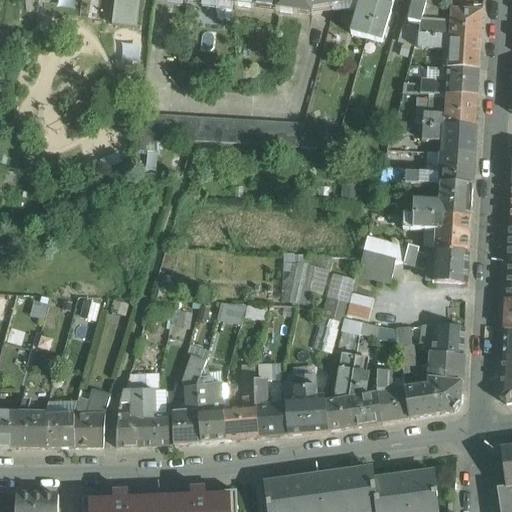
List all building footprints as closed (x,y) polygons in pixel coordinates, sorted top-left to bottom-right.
[(276,7),(276,0),(235,0),(234,8),(255,10),(256,4),(276,7)] [(276,0),(276,7),(275,13),(313,18),(314,10),(335,8),(333,0),(276,0)] [(393,0),(392,0),(379,2),(368,40),(382,44),(393,0)] [(412,0),(413,6),(409,24),(421,26),(422,23),(427,5),(426,0),(412,0)] [(361,4),(352,36),(368,40),(379,2),(361,4)] [(482,14),(451,12),(451,25),(450,39),(481,41),(482,14)] [(451,25),(422,23),(421,26),(420,38),(450,39),(451,25)] [(450,39),(420,38),(419,50),(427,51),(438,51),(449,49),(450,39)] [(481,41),(450,39),(449,49),(448,71),(479,73),(481,41)] [(141,63),(141,45),(127,44),(126,62),(141,63)] [(419,50),(415,50),(410,69),(426,70),(427,51),(419,50)] [(479,73),(448,71),(447,87),(446,98),(478,99),(479,73)] [(434,83),(421,83),(421,97),(446,98),(447,87),(434,83)] [(478,99),(446,98),(445,117),(444,129),(476,131),(478,99)] [(202,120),(141,116),(138,139),(196,143),(202,120)] [(445,117),(424,116),(423,128),(444,129),(445,117)] [(304,127),(202,120),(196,143),(298,150),(304,127)] [(423,128),(395,125),(392,136),(422,139),(423,128)] [(444,129),(423,128),(422,139),(421,144),(443,145),(443,156),(475,157),(476,131),(444,129)] [(475,157),(443,156),(441,176),(441,187),(473,189),(475,157)] [(441,176),(421,175),(421,187),(441,187),(441,176)] [(473,189),(441,187),(440,205),(414,204),(414,218),(472,221),(473,189)] [(472,221),(414,218),(414,225),(413,233),(437,234),(435,262),(469,264),(472,221)] [(421,242),(408,238),(405,248),(409,249),(419,252),(421,242)] [(405,248),(368,239),(358,277),(391,285),(396,263),(405,266),(409,249),(405,248)] [(409,249),(405,266),(414,268),(417,257),(419,252),(409,249)] [(435,262),(417,257),(414,268),(425,271),(429,269),(435,269),(435,262)] [(279,300),(311,306),(314,289),(325,291),(329,270),(287,262),(279,300)] [(469,264),(435,262),(435,269),(434,285),(468,287),(469,264)] [(374,301),(353,295),(347,317),(369,323),(374,301)] [(244,325),(248,308),(228,304),(224,321),(244,325)] [(175,306),(154,305),(151,320),(172,322),(175,306)] [(314,349),(330,353),(338,326),(322,321),(314,349)] [(466,334),(435,329),(432,355),(464,360),(466,334)] [(511,333),(505,333),(503,358),(511,358),(511,333)] [(411,337),(397,338),(399,351),(413,349),(411,337)] [(413,349),(399,351),(401,363),(415,361),(413,349)] [(464,360),(432,355),(430,373),(421,372),(421,381),(429,382),(462,386),(464,360)] [(511,358),(503,358),(501,400),(507,406),(511,405),(511,358)] [(415,361),(401,363),(403,376),(417,374),(415,361)] [(254,368),(243,369),(243,384),(255,384),(254,368)] [(281,368),(259,368),(259,384),(267,384),(277,384),(281,368)] [(203,372),(189,373),(186,390),(198,389),(203,372)] [(208,372),(203,372),(198,389),(204,389),(203,384),(209,384),(208,372)] [(345,377),(340,377),(336,396),(341,397),(341,402),(351,400),(355,374),(353,374),(352,379),(345,377)] [(367,376),(355,374),(351,400),(364,398),(367,376)] [(391,376),(378,375),(377,396),(386,395),(386,389),(391,389),(391,376)] [(316,379),(294,381),(296,403),(318,400),(316,379)] [(462,386),(429,382),(428,388),(406,392),(411,421),(454,415),(460,408),(462,386)] [(154,417),(154,392),(160,392),(159,384),(142,384),(142,392),(143,392),(144,448),(174,447),(173,417),(154,417)] [(257,410),(255,384),(243,384),(244,411),(257,410)] [(259,384),(255,384),(257,410),(268,409),(267,384),(259,384)] [(204,389),(198,389),(200,415),(226,412),(225,387),(204,389)] [(198,389),(186,390),(188,416),(200,415),(198,389)] [(94,391),(87,417),(75,417),(75,450),(104,449),(106,416),(105,416),(111,396),(94,391)] [(144,448),(143,392),(142,392),(126,393),(119,418),(117,449),(144,448)] [(386,395),(377,396),(382,426),(411,421),(406,392),(386,395)] [(364,398),(351,400),(355,430),(382,426),(377,396),(364,398)] [(296,403),(286,404),(287,408),(285,408),(288,438),(328,434),(325,404),(324,400),(318,400),(296,403)] [(341,402),(325,404),(328,434),(355,430),(351,400),(341,402)] [(268,409),(257,410),(259,440),(288,438),(285,408),(268,409)] [(244,411),(229,412),(231,443),(259,440),(257,410),(244,411)] [(226,412),(200,415),(202,445),(231,443),(229,412),(226,412)] [(19,415),(0,414),(0,451),(19,451),(19,415)] [(45,415),(19,415),(19,451),(46,451),(45,418),(45,415)] [(188,416),(173,417),(174,447),(202,445),(200,415),(188,416)] [(75,417),(45,418),(46,451),(75,450),(75,417)] [(511,511),(511,449),(500,452),(507,490),(498,492),(500,511),(511,511)] [(372,472),(353,474),(353,473),(343,475),(348,511),(377,511),(373,484),(374,483),(372,472)] [(348,511),(343,475),(334,476),(334,477),(318,479),(322,511),(348,511)] [(434,475),(409,479),(408,478),(399,479),(399,480),(374,483),(373,484),(377,511),(437,511),(436,498),(437,498),(434,475)] [(322,511),(318,479),(302,482),(301,481),(292,482),(296,511),(322,511)] [(296,511),(292,482),(283,483),(283,484),(266,487),(268,511),(296,511)] [(160,511),(237,511),(237,494),(160,497),(160,511)] [(36,511),(37,497),(18,496),(17,511),(36,511)] [(37,497),(36,511),(58,511),(58,497),(37,497)] [(82,511),(160,511),(160,497),(82,501),(82,511)]
